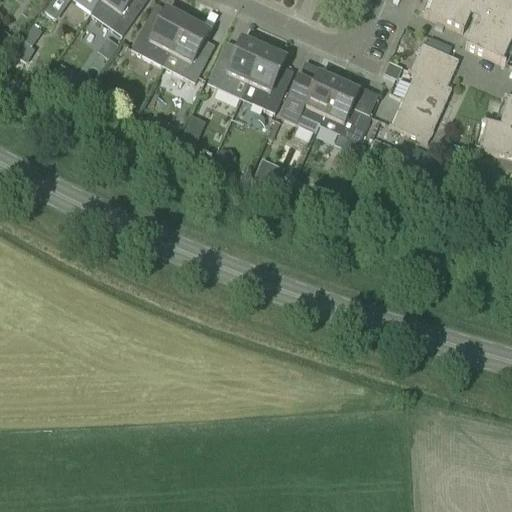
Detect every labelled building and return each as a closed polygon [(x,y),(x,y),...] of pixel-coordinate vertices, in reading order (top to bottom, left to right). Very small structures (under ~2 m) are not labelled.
[(99,5),(102,0),(61,0),(69,5),(70,3),(90,18),(99,5)] [(134,0),(102,0),(99,5),(110,12),(107,31),(121,42),(135,21),(125,14),(134,0)] [(511,7),(503,3),(504,0),(456,0),(456,1),(454,0),(430,0),(422,19),(470,40),(464,51),(504,69),(511,51),(511,7)] [(162,72),(170,58),(186,25),(165,14),(154,37),(143,31),(130,55),(162,72)] [(208,37),(186,25),(170,58),(162,72),(194,89),(206,64),(196,59),(208,37)] [(31,39),(37,49),(51,40),(44,30),(31,39)] [(0,49),(10,57),(18,45),(0,32),(0,49)] [(240,104),(247,88),(263,53),(241,44),(231,67),(219,61),(206,89),(240,104)] [(446,92),(446,91),(458,65),(422,49),(409,76),(412,77),(414,78),(414,77),(446,92)] [(285,63),(263,53),(247,88),(240,104),(274,119),(286,91),(275,86),(285,63)] [(451,94),(446,91),(446,92),(414,77),(414,78),(412,77),(400,103),(439,120),(451,94)] [(315,137),(318,131),(338,87),(318,78),(312,91),(297,84),(280,121),(315,137)] [(338,87),(318,131),(338,140),(333,150),(342,154),(337,165),(355,173),(364,152),(358,149),(371,121),(351,112),(358,96),(338,87)] [(427,147),(439,120),(400,103),(388,130),(427,147)] [(511,105),(503,103),(496,131),(482,127),(475,156),(511,165),(511,105)] [(378,159),(383,146),(373,142),(367,155),(378,159)] [(434,160),(413,151),(403,173),(425,182),(427,180),(425,179),(431,165),(434,160)]
